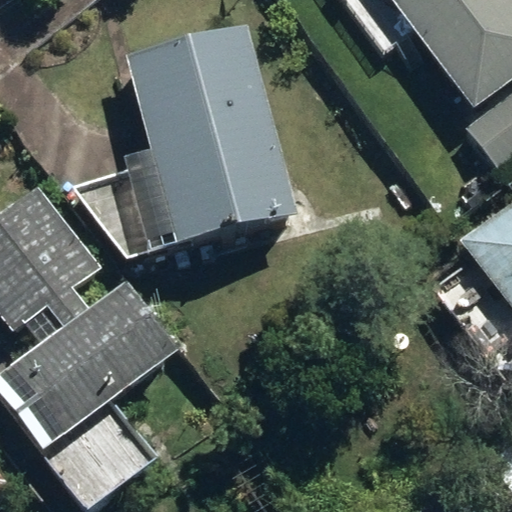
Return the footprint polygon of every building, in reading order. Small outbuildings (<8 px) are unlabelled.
[(511,17),(500,0),(371,0),(459,127),(511,89),(511,17)] [(288,244),(242,41),(118,79),(140,179),(66,201),(122,281),(288,244)] [(487,180),(511,161),(511,105),(460,145),(487,180)] [(511,188),(498,199),(511,217),(511,219),(452,268),(511,343),(511,188)] [(94,280),(32,199),(0,224),(0,344),(6,352),(17,343),(33,363),(0,388),(0,437),(56,511),(117,511),(157,483),(109,420),(169,375),(118,307),(90,328),(69,299),(94,280)] [(511,511),(511,474),(488,493),(503,511),(511,511)]
